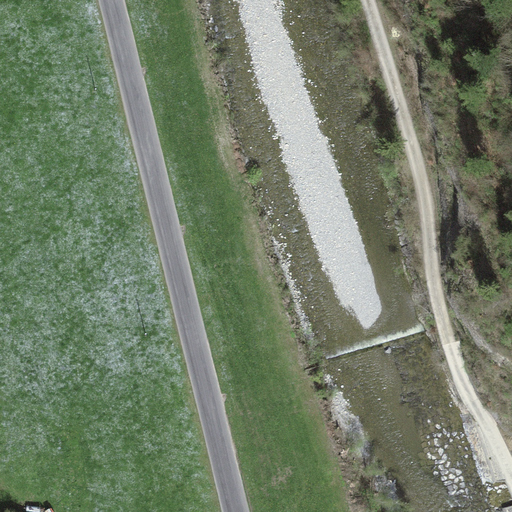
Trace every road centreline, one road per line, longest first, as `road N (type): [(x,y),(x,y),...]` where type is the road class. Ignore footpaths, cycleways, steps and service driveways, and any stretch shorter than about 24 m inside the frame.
road 1 (unclassified): [(110,0),(234,511)]
road 2 (track): [(365,0),(429,211),(434,296),(465,387),(511,474)]
